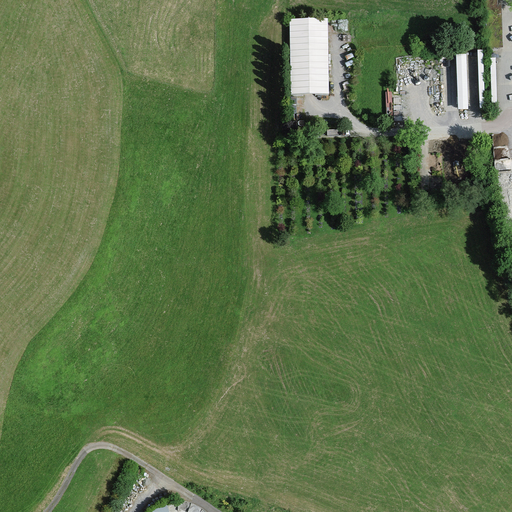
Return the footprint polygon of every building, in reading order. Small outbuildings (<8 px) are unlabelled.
[(330,95),(328,19),(290,19),(291,95),(330,95)] [(484,54),(478,55),(480,107),(497,106),(495,60),(491,60),(492,79),(485,80),(484,54)] [(458,110),(469,110),(467,55),(457,56),(458,110)] [(386,92),(386,115),(400,115),(399,92),(386,92)] [(509,147),(495,148),(496,168),(511,167),(509,147)]
